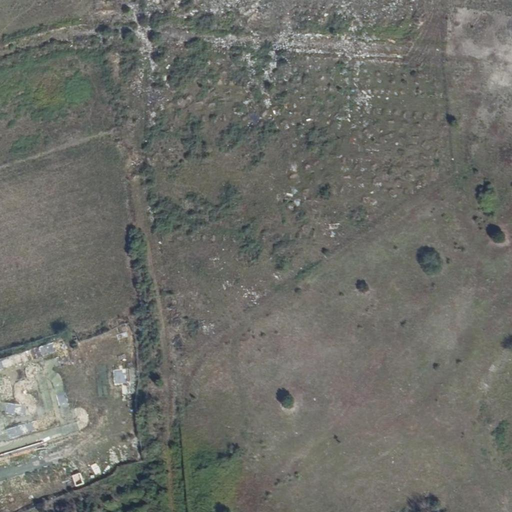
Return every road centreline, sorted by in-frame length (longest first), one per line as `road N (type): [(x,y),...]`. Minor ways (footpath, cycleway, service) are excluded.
road 1 (track): [(0,62),(106,34),(511,54)]
road 2 (track): [(178,511),(173,401),(131,164)]
